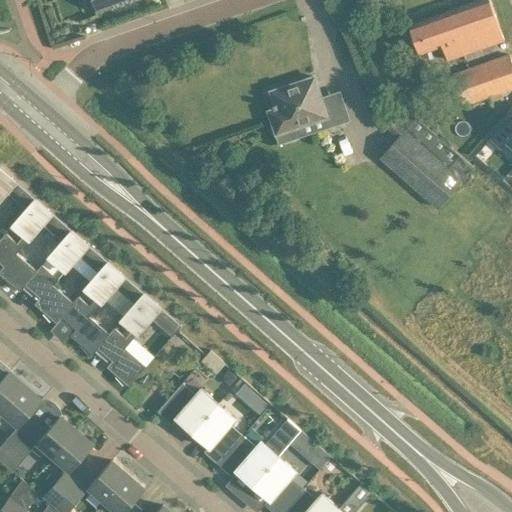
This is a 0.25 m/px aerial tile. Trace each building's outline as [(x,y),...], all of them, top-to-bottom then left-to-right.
[(94,0),(98,11),(128,0),(94,0)] [(490,0),(478,0),(410,24),(420,53),(442,45),(448,60),(505,41),(490,0)] [(452,74),(463,105),(511,87),(511,60),(509,53),(452,74)] [(269,110),(278,135),(280,144),(304,136),(301,127),(329,118),(322,98),(314,76),(271,91),(275,103),(273,104),(275,108),(269,110)] [(511,113),(497,131),(507,139),(511,134),(511,113)] [(415,117),(380,159),(437,210),(463,181),(462,180),(473,167),(415,117)] [(484,162),(492,154),(484,147),(476,155),(484,162)] [(0,200),(7,193),(25,209),(35,198),(0,166),(0,240),(1,239),(0,238),(0,200)] [(12,224),(13,225),(25,236),(18,243),(6,233),(1,239),(0,240),(0,262),(4,266),(0,270),(0,272),(21,291),(26,285),(25,283),(36,271),(17,253),(44,223),(55,234),(52,238),(59,244),(72,230),(35,198),(25,209),(12,224)] [(79,257),(97,273),(108,261),(72,230),(59,244),(48,256),(42,264),(36,271),(25,283),(26,285),(40,297),(35,303),(57,322),(62,316),(76,300),(73,303),(54,286),(79,257)] [(114,288),(133,304),(143,292),(108,261),(97,273),(84,288),(85,289),(96,299),(89,307),(78,297),(76,300),(62,316),(57,322),(62,316),(77,329),(71,335),(93,354),(98,348),(98,347),(109,334),(89,317),(114,288)] [(182,325),(143,292),(133,304),(120,319),(121,320),(133,331),(126,338),(115,328),(109,334),(98,347),(98,348),(93,354),(94,354),(99,348),(113,360),(108,366),(130,385),(147,365),(126,347),(152,317),(173,335),(182,325)] [(230,385),(237,376),(228,369),(224,374),(224,380),(230,385)] [(0,407),(4,410),(26,385),(9,371),(0,380),(0,407)] [(173,423),(178,418),(194,431),(219,402),(202,387),(196,394),(183,382),(158,410),(173,423)] [(257,393),(245,383),(236,393),(248,403),(257,393)] [(40,421),(31,413),(42,400),(26,385),(4,410),(19,424),(7,438),(17,447),(40,421)] [(236,417),(219,402),(194,431),(209,445),(204,451),(219,463),(244,435),(231,423),(236,417)] [(47,448),(55,455),(77,430),(60,415),(48,429),(40,421),(17,447),(26,456),(32,449),(40,456),(47,448)] [(77,430),(55,455),(72,470),(94,444),(77,430)] [(298,431),(290,445),(326,464),(333,450),(298,431)] [(257,446),(244,435),(219,463),(233,476),(238,470),(254,484),(279,455),(262,440),(257,446)] [(296,470),(279,455),(254,484),(270,498),(265,503),(274,511),(282,511),(304,487),(291,476),(296,470)] [(106,500),(128,474),(112,460),(90,485),(106,500)] [(78,479),(70,472),(67,469),(43,496),(50,502),(54,506),(78,479)] [(140,511),(143,510),(134,502),(145,489),(128,474),(106,500),(120,511),(140,511)] [(54,506),(60,511),(68,511),(89,489),(88,488),(79,480),(78,479),(54,506)] [(32,501),(27,490),(30,486),(22,480),(10,498),(17,503),(26,509),(32,501)] [(353,491),(364,501),(373,491),(362,482),(353,491)] [(335,511),(340,507),(322,492),(317,498),(304,487),(282,511),(335,511)] [(0,511),(30,511),(26,509),(17,503),(10,498),(0,511)]
